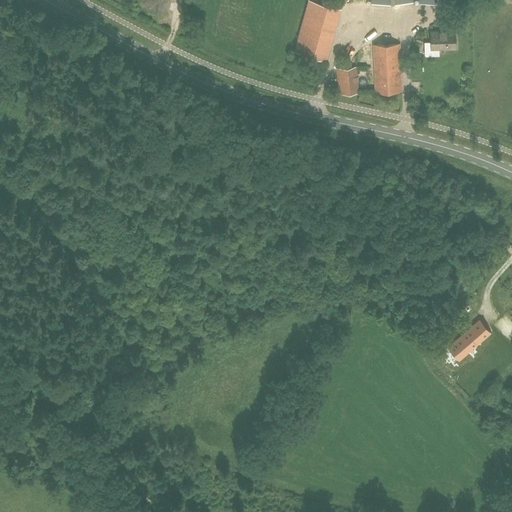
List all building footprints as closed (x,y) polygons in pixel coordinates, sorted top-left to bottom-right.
[(308,0),(303,0),(291,51),(323,60),(337,7),(308,0)] [(455,48),(454,31),(454,23),(451,21),(443,21),(440,24),(440,31),(430,32),(431,49),(455,48)] [(402,91),(400,43),(373,45),(375,92),(402,91)] [(347,67),(336,68),(338,94),(358,93),(356,66),(347,67)] [(470,326),(448,345),(460,359),(490,333),(486,328),(478,319),(470,326)]
